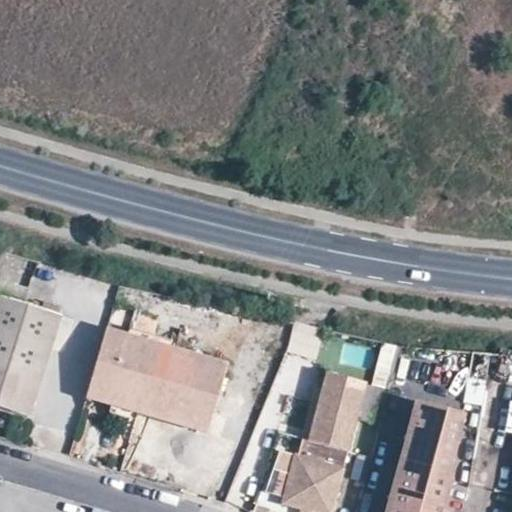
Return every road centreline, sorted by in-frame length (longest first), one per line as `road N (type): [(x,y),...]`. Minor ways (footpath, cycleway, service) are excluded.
road 1 (primary): [(0,162),(273,242),(511,282)]
road 2 (residential): [(0,457),(176,511)]
